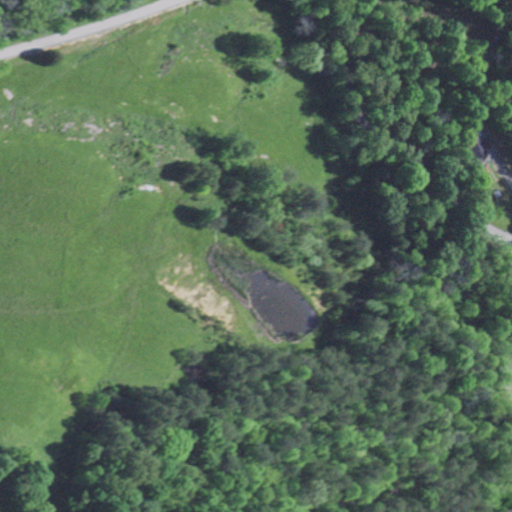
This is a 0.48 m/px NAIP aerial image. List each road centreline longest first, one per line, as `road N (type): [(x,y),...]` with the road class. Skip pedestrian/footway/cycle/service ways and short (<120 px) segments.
road 1 (residential): [(511,236),(457,201),(360,114),(339,64),(344,0)]
road 2 (residential): [(0,53),(176,0)]
